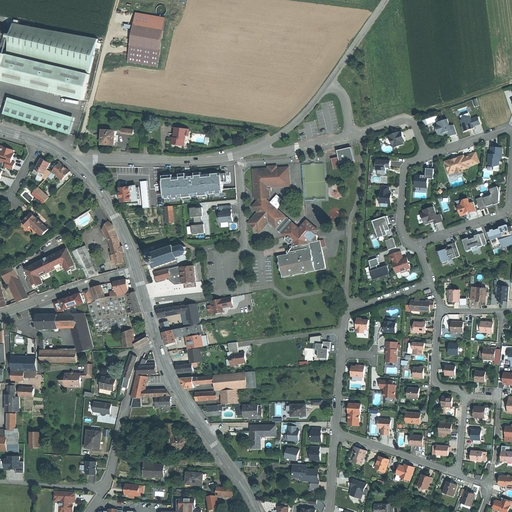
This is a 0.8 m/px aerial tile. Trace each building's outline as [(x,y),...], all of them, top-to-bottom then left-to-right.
[(15,28),(11,27),(8,44),(7,48),(6,53),(91,69),(96,48),(97,42),(98,39),(16,24),(15,28)] [(11,27),(0,25),(0,42),(8,44),(11,27)] [(164,30),(134,25),(131,44),(161,50),(164,30)] [(0,80),(84,101),(90,75),(0,54),(0,53),(0,80)] [(61,119),(10,103),(6,116),(57,132),(61,119)] [(471,117),(461,120),(463,126),(462,127),(464,132),(470,130),(475,128),(474,127),(481,124),(479,117),(472,120),(471,117)] [(77,124),(61,119),(57,132),(73,137),(77,124)] [(448,119),(438,122),(439,125),(437,129),(439,134),(444,137),(446,133),(447,132),(449,132),(450,136),(457,134),(454,125),(450,126),(448,119)] [(174,137),(171,137),(170,144),(178,145),(184,146),(186,136),(189,136),(190,130),(175,128),(174,133),(176,134),(175,138),(174,137)] [(115,131),(103,131),(102,144),(103,144),(103,145),(108,146),(108,145),(110,145),(115,145),(115,141),(118,142),(118,135),(115,135),(115,131)] [(396,133),(391,135),(392,138),(391,139),(392,144),(394,145),(395,148),(404,145),(403,142),(406,141),(404,137),(403,132),(396,134),(396,133)] [(5,147),(0,145),(0,154),(0,155),(0,161),(7,164),(6,168),(14,170),(16,163),(13,162),(16,154),(14,153),(15,151),(9,149),(5,148),(5,147)] [(352,146),(338,150),(340,157),(341,163),(355,159),(352,146)] [(497,148),(491,147),(491,154),(489,154),(489,165),(492,165),(494,167),(496,165),(499,165),(500,162),(501,161),(501,157),(502,157),(503,153),(502,153),(503,148),(497,148)] [(456,159),(446,162),(450,174),(456,172),(463,170),(468,168),(467,167),(479,163),(475,153),(464,157),(464,156),(456,159)] [(340,157),(333,158),(335,168),(356,163),(355,159),(341,163),(340,157)] [(47,161),(42,159),(41,162),(38,166),(36,170),(41,172),(45,175),(48,170),(51,164),(47,161)] [(391,161),(377,160),(376,170),(386,170),(386,167),(390,167),(391,164),(391,161)] [(63,180),(64,180),(71,173),(66,168),(61,164),(54,171),(58,175),(59,176),(63,180)] [(269,168),(254,169),(255,195),(260,199),(261,210),(259,212),(250,223),(253,226),(253,228),(255,229),(257,229),(258,228),(261,231),(270,221),(274,225),(281,224),(285,220),(285,214),(280,210),(273,210),(268,206),(271,202),(267,198),(271,198),(270,191),(273,191),(272,187),(289,186),(291,183),(290,169),(288,167),(278,168),(276,166),(273,166),(270,166),(269,168)] [(421,176),(416,176),(415,187),(428,188),(428,179),(434,179),(435,169),(427,168),(426,177),(425,177),(425,176),(423,175),(422,175),(421,176)] [(53,173),(48,170),(45,175),(43,178),(46,180),(53,173)] [(390,186),(382,185),(382,193),(380,193),(380,202),(381,203),(390,203),(391,203),(392,198),(390,198),(391,194),(389,193),(390,186)] [(131,187),(120,188),(121,195),(122,202),(133,201),(131,187)] [(484,196),(477,199),(480,210),(491,207),(495,205),(494,204),(496,203),(499,203),(500,187),(493,187),(493,193),(491,195),(484,198),(484,196)] [(39,188),(33,194),(44,204),(50,198),(39,188)] [(172,194),(165,195),(167,223),(175,223),(172,194)] [(459,211),(458,206),(461,205),(463,200),(463,199),(459,200),(455,201),(453,206),(455,213),(459,211)] [(461,205),(458,206),(459,211),(461,216),(466,214),(466,213),(467,213),(469,212),(469,213),(477,211),(474,202),(470,203),(468,199),(463,200),(461,205)] [(99,205),(95,208),(101,219),(102,220),(106,217),(99,205)] [(434,207),(424,210),(425,213),(421,214),(425,225),(430,223),(431,221),(434,220),(434,222),(435,224),(443,221),(441,214),(437,215),(434,207)] [(197,208),(191,208),(192,217),(194,217),(195,225),(193,226),(194,235),(199,234),(199,233),(206,233),(205,229),(204,229),(203,225),(205,224),(204,216),(202,216),(202,212),(203,212),(203,208),(197,208)] [(232,209),(224,209),(225,214),(220,214),(221,223),(234,221),(233,217),(232,213),(232,209)] [(28,218),(24,223),(30,228),(33,225),(44,236),(50,229),(33,213),(28,218)] [(296,225),(285,214),(285,220),(281,224),(274,225),(278,228),(281,230),(287,236),(296,225)] [(388,216),(373,221),(378,234),(383,233),(384,236),(385,237),(392,235),(390,228),(389,224),(390,224),(388,216)] [(296,225),(287,236),(287,239),(292,243),(294,242),(295,245),(289,254),(280,256),(280,258),(281,262),(281,264),(282,264),(282,268),(282,271),(283,271),(284,275),(283,275),(284,277),(292,276),(295,275),(306,273),(309,273),(309,272),(328,268),(322,240),(319,240),(318,235),(317,233),(320,230),(308,220),(307,222),(301,228),(296,225)] [(181,223),(164,226),(165,233),(182,231),(181,223)] [(104,229),(110,240),(119,239),(113,225),(104,229)] [(494,229),(491,230),(492,233),(490,233),(492,240),(491,240),(493,246),(499,244),(500,247),(504,245),(505,247),(508,246),(508,247),(511,245),(511,226),(508,228),(507,225),(500,228),(501,230),(498,231),(495,232),(494,229)] [(473,237),(463,240),(467,251),(473,249),(472,248),(476,247),(476,248),(487,244),(483,233),(475,236),(476,238),(474,238),(473,238),(473,237)] [(386,240),(389,249),(397,246),(394,237),(386,240)] [(119,239),(110,240),(114,255),(113,255),(115,263),(116,263),(116,265),(120,264),(125,263),(123,253),(125,252),(123,246),(121,246),(119,239)] [(444,249),(437,251),(440,259),(441,258),(443,265),(449,263),(448,261),(453,259),(453,258),(460,256),(455,242),(448,245),(449,249),(447,249),(445,250),(444,249)] [(150,252),(149,253),(149,254),(149,255),(150,255),(151,257),(149,257),(150,258),(149,259),(149,260),(150,259),(151,263),(150,264),(151,265),(152,264),(152,265),(153,265),(154,267),(153,267),(154,268),(155,269),(156,269),(155,268),(160,266),(161,267),(162,267),(161,266),(166,264),(166,265),(167,265),(167,264),(172,262),(172,263),(173,263),(173,262),(178,260),(178,261),(179,261),(179,262),(178,262),(179,263),(180,262),(187,260),(188,259),(187,259),(186,256),(186,255),(186,254),(187,251),(188,252),(188,250),(187,251),(186,247),(187,247),(186,246),(185,247),(182,245),(182,244),(181,245),(178,246),(178,245),(177,246),(175,247),(174,246),(175,246),(175,245),(174,245),(173,244),(172,245),(173,245),(168,247),(168,246),(167,247),(162,249),(162,248),(161,249),(156,251),(156,250),(155,251),(150,253),(150,252)] [(84,247),(74,252),(78,261),(89,256),(84,247)] [(44,260),(25,269),(33,285),(37,283),(38,286),(43,283),(40,277),(51,271),(64,265),(67,272),(72,269),(71,267),(75,265),(67,249),(48,258),(47,257),(44,259),(44,260)] [(399,252),(388,255),(390,262),(392,261),(396,273),(401,271),(401,273),(408,271),(408,269),(411,268),(410,264),(408,263),(409,262),(407,258),(403,259),(401,260),(399,252)] [(89,256),(78,261),(83,269),(86,268),(93,266),(89,256)] [(377,258),(369,261),(372,272),(373,278),(390,274),(387,266),(383,267),(378,269),(377,266),(379,265),(377,258)] [(13,265),(1,271),(7,284),(12,281),(17,291),(16,292),(21,301),(25,299),(28,297),(21,282),(13,265)] [(93,266),(86,268),(88,278),(98,275),(93,266)] [(182,268),(182,266),(170,269),(172,277),(170,278),(170,280),(172,281),(171,281),(174,283),(176,284),(184,283),(182,268)] [(182,268),(184,283),(184,284),(196,282),(194,266),(182,268)] [(170,269),(155,273),(156,277),(157,281),(170,278),(172,277),(170,269)] [(127,279),(114,282),(116,292),(117,291),(129,289),(128,285),(127,279)] [(100,285),(93,287),(97,300),(104,298),(103,293),(101,288),(101,287),(100,285)] [(500,293),(499,293),(498,300),(503,301),(508,301),(509,288),(500,287),(500,293)] [(487,289),(478,288),(476,300),(481,300),(486,301),(487,289)] [(461,291),(452,291),(452,298),(452,302),(456,302),(461,302),(461,291)] [(135,292),(128,294),(129,298),(132,310),(133,314),(141,312),(139,302),(135,292)] [(81,293),(76,295),(80,304),(85,303),(81,293)] [(64,299),(61,300),(64,310),(80,304),(76,295),(73,296),(71,297),(64,299)] [(232,297),(213,301),(216,314),(224,312),(223,308),(234,306),(232,297)] [(61,300),(55,303),(58,313),(65,313),(64,310),(61,300)] [(416,301),(412,301),(412,305),(406,305),(406,312),(411,313),(411,311),(430,312),(431,309),(436,309),(436,302),(431,301),(431,300),(427,300),(427,301),(420,301),(416,301)] [(197,304),(186,305),(188,312),(190,324),(191,326),(201,324),(197,304)] [(186,305),(174,307),(176,314),(188,312),(186,305)] [(163,309),(158,310),(159,314),(159,317),(176,314),(174,307),(170,308),(163,309)] [(254,308),(255,316),(270,315),(269,307),(254,308)] [(69,314),(58,315),(59,328),(72,327),(69,314)] [(84,314),(69,314),(72,327),(79,353),(93,349),(84,314)] [(48,315),(38,315),(39,328),(59,328),(58,315),(48,315)] [(362,318),(357,318),(357,325),(357,329),(357,333),(364,333),(365,329),(368,330),(369,320),(362,319),(362,318)] [(392,322),(383,321),(383,327),(385,328),(386,328),(386,332),(396,333),(397,323),(392,323),(392,322)] [(169,322),(162,323),(163,331),(170,330),(169,322)] [(426,322),(414,322),(414,332),(425,333),(425,328),(426,322)] [(458,322),(453,322),(452,332),(464,333),(464,322),(458,322)] [(488,323),(482,322),(482,333),(493,333),(494,323),(488,323)] [(188,327),(183,328),(185,334),(187,334),(203,331),(202,324),(201,324),(191,326),(188,327)] [(183,328),(173,330),(176,337),(185,334),(183,328)] [(133,329),(122,333),(124,348),(136,346),(135,342),(133,329)] [(173,330),(164,332),(166,340),(168,347),(178,344),(176,337),(173,330)] [(201,335),(188,337),(189,349),(204,347),(202,336),(204,336),(204,333),(200,333),(201,335)] [(148,335),(135,342),(136,346),(135,347),(136,347),(149,340),(148,335)] [(15,336),(11,336),(12,351),(20,351),(19,336),(15,336)] [(324,344),(316,343),(315,350),(319,350),(319,358),(322,358),(322,360),(324,360),(328,360),(328,356),(329,356),(329,349),(331,349),(331,342),(324,341),(324,344)] [(398,342),(387,341),(386,349),(387,349),(387,354),(386,362),(397,363),(398,356),(397,355),(398,342)] [(238,342),(229,343),(230,352),(233,352),(234,357),(231,357),(232,367),(239,366),(239,364),(247,363),(246,356),(246,353),(239,353),(238,342)] [(425,343),(413,343),(413,349),(414,349),(414,354),(423,355),(424,350),(424,347),(425,347),(425,343)] [(460,344),(450,343),(450,349),(449,354),(459,355),(460,344)] [(492,349),(485,348),(484,359),(496,360),(495,364),(500,365),(501,349),(497,349),(497,348),(495,347),(492,347),(492,349)] [(200,348),(191,349),(192,363),(193,363),(197,363),(202,362),(200,348)] [(46,352),(41,352),(42,362),(77,363),(77,353),(46,352)] [(138,357),(133,355),(128,367),(133,368),(138,357)] [(20,358),(12,358),(12,370),(38,371),(37,358),(20,358)] [(189,364),(177,365),(178,369),(178,373),(190,372),(189,364)] [(356,366),(352,366),(351,376),(364,377),(365,366),(361,365),(361,367),(356,366)] [(457,366),(446,365),(446,370),(446,374),(456,375),(457,366)] [(133,368),(128,367),(125,377),(131,378),(132,374),(133,368)] [(425,368),(415,367),(414,377),(424,378),(424,373),(425,368)] [(25,371),(13,371),(13,379),(25,379),(25,377),(25,371)] [(255,371),(241,373),(242,389),(256,388),(255,371)] [(487,373),(477,372),(476,381),(481,382),(486,382),(487,373)] [(62,377),(59,380),(65,387),(81,386),(81,377),(81,373),(66,373),(62,377)] [(241,373),(225,374),(226,390),(238,389),(242,389),(241,373)] [(225,374),(214,375),(215,383),(216,390),(226,390),(225,374)] [(147,376),(138,375),(136,381),(146,383),(147,376)] [(110,378),(104,377),(101,388),(114,391),(117,380),(110,378)] [(194,377),(181,378),(184,384),(186,389),(195,388),(195,384),(194,378),(194,377)] [(385,381),(381,380),(380,388),(385,388),(384,397),(395,398),(396,385),(393,385),(394,381),(388,380),(388,381),(385,381)] [(146,383),(136,381),(132,398),(144,397),(145,393),(146,383)] [(16,386),(10,386),(10,395),(6,395),(6,400),(6,403),(6,411),(16,411),(16,404),(16,397),(16,386)] [(29,388),(20,388),(20,396),(34,397),(34,389),(29,388)] [(412,388),(408,388),(408,398),(419,399),(420,394),(420,389),(415,388),(412,388)] [(226,390),(224,390),(224,404),(239,403),(238,389),(226,390)] [(207,392),(196,393),(196,400),(212,400),(211,392),(207,392)] [(444,396),(443,396),(443,397),(443,401),(442,406),(452,407),(453,398),(452,397),(452,396),(449,395),(444,395),(444,396)] [(171,397),(161,397),(161,406),(171,406),(171,401),(171,397)] [(141,398),(134,398),(134,407),(142,407),(141,398)] [(112,404),(95,402),(93,412),(111,414),(112,404)] [(350,408),(349,408),(349,413),(348,425),(353,425),(359,426),(360,414),(361,414),(361,404),(351,403),(350,408)] [(259,405),(245,406),(245,411),(245,416),(251,416),(251,418),(259,418),(259,409),(259,405)] [(306,405),(291,405),(292,412),(292,416),(297,416),(297,415),(306,414),(306,410),(306,405)] [(481,406),(476,406),(475,417),(486,418),(487,406),(481,406)] [(421,413),(408,413),(408,423),(421,424),(421,419),(421,413)] [(391,420),(379,419),(378,428),(382,428),(381,435),(385,435),(389,435),(389,429),(390,424),(391,424),(391,420)] [(447,424),(441,423),(440,433),(448,433),(452,434),(452,429),(453,424),(447,424)] [(276,426),(252,426),(252,434),(253,447),(260,447),(260,435),(276,435),(276,426)] [(297,426),(290,426),(289,440),(299,441),(300,430),(297,430),(297,426)] [(322,428),(313,427),(313,431),(312,431),(312,441),(322,442),(323,434),(322,434),(322,432),(322,428)] [(102,431),(88,430),(86,448),(99,448),(99,441),(101,441),(101,440),(102,431)] [(482,430),(472,430),(472,435),(472,439),(481,440),(482,430)] [(9,431),(7,431),(7,437),(8,437),(7,444),(19,444),(19,432),(16,432),(9,431)] [(41,433),(37,432),(33,432),(31,432),(31,448),(41,448),(41,433)] [(423,436),(411,435),(411,445),(416,445),(422,446),(423,436)] [(185,442),(170,443),(170,449),(175,449),(175,451),(180,451),(180,449),(185,449),(185,445),(185,442)] [(321,446),(312,446),(311,460),(321,460),(322,453),(321,453),(321,451),(321,446)] [(360,448),(354,446),(352,451),(355,452),(356,453),(355,457),(354,456),(352,461),(362,464),(367,450),(360,448)] [(447,446),(436,446),(436,454),(448,455),(448,451),(448,449),(447,449),(447,446)] [(296,450),(288,448),(286,457),(298,460),(300,450),(296,449),(296,450)] [(486,451),(474,451),(474,455),(474,460),(479,460),(481,460),(485,460),(486,451)] [(511,451),(502,451),(501,461),(506,461),(511,461),(511,451)] [(20,456),(9,456),(9,459),(6,459),(6,470),(12,470),(12,468),(16,468),(16,469),(16,472),(25,473),(25,462),(20,462),(20,456)] [(385,458),(379,456),(378,461),(379,461),(377,469),(386,472),(390,459),(385,458)] [(97,462),(87,461),(87,465),(86,466),(86,469),(87,471),(87,474),(97,475),(97,471),(97,470),(96,469),(96,467),(97,466),(97,462)] [(151,462),(145,462),(144,476),(164,477),(165,465),(158,465),(155,464),(151,464),(151,462)] [(295,463),(293,463),(292,479),(303,480),(303,476),(294,476),(295,463)] [(307,464),(295,463),(294,476),(303,476),(303,480),(312,480),(318,481),(318,474),(319,470),(307,469),(307,464)] [(404,466),(400,464),(397,474),(401,475),(401,476),(410,479),(415,467),(409,465),(408,467),(404,466)] [(203,474),(187,472),(186,483),(192,484),(202,485),(202,479),(203,474)] [(426,476),(422,475),(419,485),(428,489),(431,478),(426,476)] [(507,476),(501,476),(501,481),(501,486),(508,486),(511,486),(511,476),(510,476),(507,476)] [(367,483),(354,479),(352,486),(353,487),(352,490),(351,494),(362,498),(364,493),(366,494),(368,489),(366,488),(367,483)] [(452,483),(447,481),(444,490),(454,493),(457,484),(452,483)] [(140,485),(126,484),(126,489),(125,495),(139,496),(140,485)] [(234,489),(217,488),(217,493),(219,494),(219,497),(233,498),(233,494),(234,489)] [(466,491),(464,496),(462,502),(472,505),(475,494),(470,493),(466,491)] [(75,495),(56,493),(55,498),(59,498),(59,503),(60,503),(59,511),(73,511),(73,507),(71,506),(71,505),(71,503),(75,503),(75,495)] [(216,496),(206,498),(206,499),(207,499),(209,511),(216,511),(218,511),(216,496)] [(502,502),(498,500),(496,504),(495,509),(504,511),(508,511),(511,503),(506,501),(505,503),(502,502)] [(180,511),(203,511),(196,511),(196,501),(181,501),(180,511)]
